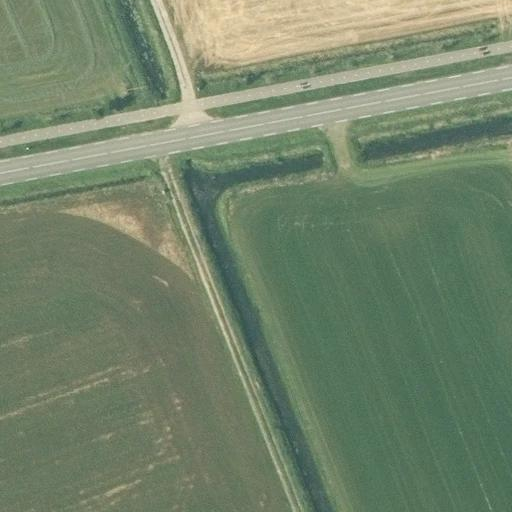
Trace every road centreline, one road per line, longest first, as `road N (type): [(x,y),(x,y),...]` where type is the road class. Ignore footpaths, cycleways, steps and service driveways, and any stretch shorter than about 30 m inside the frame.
road 1 (secondary): [(0,174),(511,77)]
road 2 (track): [(155,113),(111,0)]
